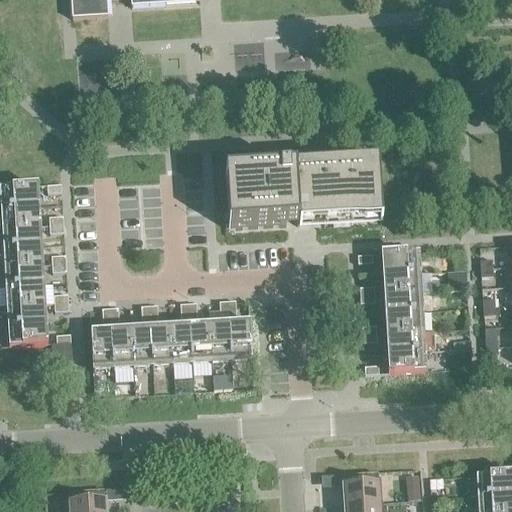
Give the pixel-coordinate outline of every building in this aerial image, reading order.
[(72,0),(74,21),(72,21),(72,22),(107,20),(107,19),(106,19),(105,3),(130,1),(130,10),(131,10),(131,7),(164,5),(164,8),(165,8),(165,5),(198,3),(198,6),(199,6),(199,0),(72,0)] [(231,177),(224,177),(228,233),(235,232),(285,229),(296,228),(298,228),(298,230),(379,225),(381,225),(378,174),(378,170),(378,166),(294,171),(295,173),(231,177)] [(46,189),(47,198),(61,198),(60,188),(46,189)] [(0,212),(0,213),(38,211),(38,210),(36,210),(35,191),(37,191),(37,190),(0,192),(0,193),(1,193),(2,212),(0,212)] [(1,232),(1,233),(39,230),(38,230),(36,211),(38,211),(0,213),(2,214),(3,232),(1,232)] [(48,222),(49,230),(63,229),(62,221),(48,222)] [(63,229),(49,230),(49,238),(63,237),(63,229)] [(2,251),(2,252),(41,250),(41,249),(39,249),(38,231),(40,231),(39,230),(1,233),(3,233),(4,251),(2,251)] [(3,271),(3,272),(42,269),(40,269),(39,251),(41,250),(2,252),(2,253),(4,253),(5,271),(3,271)] [(381,278),(381,279),(419,276),(418,276),(416,257),(418,257),(418,256),(380,258),(380,259),(382,259),(383,278),(381,278)] [(356,260),(357,268),(371,267),(371,259),(356,260)] [(50,261),(51,269),(65,268),(65,260),(50,261)] [(480,273),(492,272),(491,264),(479,265),(480,273)] [(65,268),(51,269),(51,277),(66,276),(65,268)] [(4,291),(43,289),(43,288),(41,288),(40,270),(42,270),(42,269),(3,272),(5,272),(6,291),(4,291)] [(492,281),(492,272),(480,273),(480,281),(492,281)] [(382,298),(421,296),(421,295),(419,295),(418,277),(420,277),(419,276),(381,279),(383,279),(384,298),(382,298)] [(465,283),(447,285),(447,294),(466,293),(465,283)] [(6,310),(6,311),(44,309),(44,308),(42,308),(41,290),(43,290),(43,289),(4,291),(4,292),(6,292),(7,310),(6,310)] [(358,292),(359,300),(373,299),(373,291),(358,292)] [(383,317),(383,318),(422,316),(422,315),(420,315),(419,297),(421,297),(421,296),(382,298),(382,299),(384,299),(385,317),(383,317)] [(53,300),(53,308),(67,307),(67,299),(53,300)] [(373,299),(359,300),(359,308),(374,307),(373,299)] [(482,312),(494,311),(494,303),(481,304),(482,312)] [(227,320),(226,305),(218,306),(219,320),(227,320)] [(235,305),(226,305),(227,320),(235,319),(235,305)] [(67,307),(53,308),(54,316),(68,315),(67,307)] [(195,307),(187,308),(188,322),(196,322),(195,307)] [(188,322),(187,308),(179,308),(180,323),(188,322)] [(7,330),(45,328),(45,327),(43,328),(42,309),(44,309),(6,311),(8,311),(9,330),(7,330)] [(149,325),(148,310),(140,311),(141,325),(149,325)] [(156,310),(148,310),(149,325),(157,324),(156,310)] [(495,320),(494,311),(482,312),(482,320),(495,320)] [(117,312),(109,313),(110,327),(118,326),(117,312)] [(110,327),(109,313),(101,313),(102,327),(110,327)] [(385,337),(385,338),(423,335),(423,334),(421,335),(420,316),(422,316),(383,318),(384,319),(385,318),(387,337),(385,337)] [(45,328),(7,330),(7,331),(9,331),(10,350),(8,350),(8,351),(47,349),(46,347),(45,347),(43,329),(45,329),(45,328)] [(228,329),(230,367),(231,367),(231,365),(249,364),(249,366),(251,366),(248,328),(247,328),(247,330),(228,331),(228,329)] [(209,330),(208,330),(211,368),(211,367),(229,365),(229,367),(230,367),(228,329),(227,329),(227,331),(209,332),(209,330)] [(189,331),(191,370),(192,370),(191,368),(210,367),(210,369),(211,368),(208,330),(207,330),(208,332),(189,333),(189,331)] [(361,331),(361,339),(376,338),(375,330),(361,331)] [(170,332),(169,332),(171,371),(172,371),(172,369),(190,368),(190,370),(191,370),(189,331),(188,331),(188,333),(170,334),(170,332)] [(150,334),(149,334),(152,372),(152,370),(171,369),(171,371),(169,332),(168,332),(168,334),(150,335),(150,334)] [(131,335),(130,335),(132,373),(133,373),(133,371),(151,370),(151,372),(152,372),(149,334),(149,336),(131,337),(131,335)] [(111,336),(113,374),(113,372),(132,371),(132,373),(130,335),(129,335),(129,337),(111,338),(111,336)] [(386,356),(386,357),(424,355),(424,354),(422,354),(421,336),(423,336),(423,335),(385,338),(387,338),(388,356),(386,356)] [(113,374),(111,336),(110,336),(110,338),(91,339),(91,337),(90,337),(92,376),(93,376),(93,374),(112,373),(112,375),(113,374)] [(55,339),(56,348),(70,347),(69,338),(55,339)] [(376,338),(361,339),(362,347),(376,346),(376,338)] [(484,351),(497,350),(496,342),(484,343),(484,351)] [(70,347),(56,348),(50,348),(51,366),(71,365),(70,347)] [(497,359),(497,350),(484,351),(485,359),(497,359)] [(424,355),(386,357),(386,358),(388,358),(389,376),(387,376),(387,378),(426,375),(426,374),(424,374),(423,355),(424,355)] [(363,371),(364,379),(378,378),(378,370),(363,371)] [(342,509),(380,507),(380,506),(378,506),(377,488),(379,488),(379,486),(377,486),(376,477),(342,479),(342,489),(341,489),(341,490),(342,490),(344,509),(342,509)] [(476,500),(476,501),(511,498),(511,488),(511,479),(511,478),(475,480),(475,482),(477,481),(478,500),(476,500)] [(420,491),(406,492),(407,504),(421,503),(420,491)] [(103,511),(103,504),(105,504),(105,503),(103,503),(103,493),(68,495),(68,505),(66,505),(67,507),(69,506),(68,511),(103,511)] [(511,511),(511,498),(476,501),(476,502),(478,502),(478,511),(511,511)]
